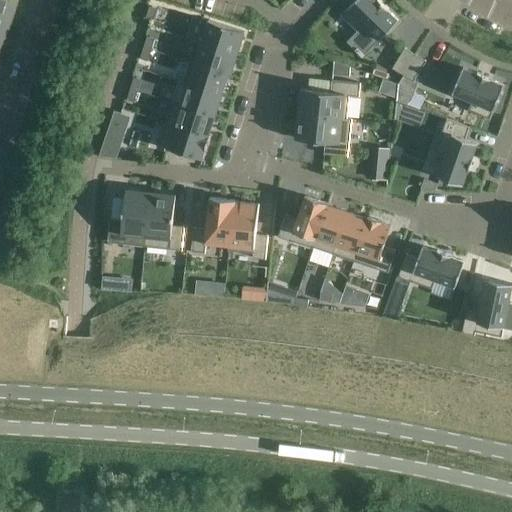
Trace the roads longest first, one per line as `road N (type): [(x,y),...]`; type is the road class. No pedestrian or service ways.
road 1 (secondary): [(0,429),(277,448),(511,491)]
road 2 (secondary): [(511,452),(302,416),(0,392)]
road 3 (residential): [(251,159),(492,239),(511,178)]
road 4 (residential): [(320,0),(281,43),(251,159)]
road 5 (residential): [(0,150),(49,0)]
road 6 (residential): [(113,166),(247,179),(251,159)]
